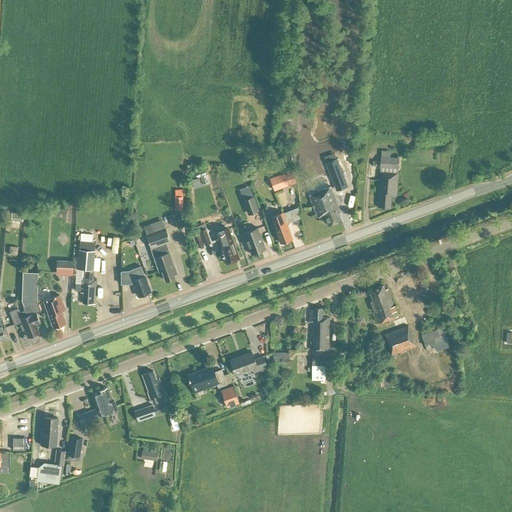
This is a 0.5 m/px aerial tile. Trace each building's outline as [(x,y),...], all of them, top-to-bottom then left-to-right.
[(390,207),(391,196),(396,196),(399,158),(380,156),(377,206),(390,207)] [(333,182),(344,177),(337,158),(325,162),(333,182)] [(292,169),(270,177),(275,190),(297,181),(292,169)] [(339,209),(333,192),(339,190),(337,184),(309,194),(317,217),(324,214),(328,225),(341,220),(337,209),(339,209)] [(259,211),(254,196),(242,200),(248,215),(259,211)] [(181,197),(173,198),(174,207),(181,206),(181,197)] [(65,217),(66,209),(56,208),(55,216),(65,217)] [(270,216),(268,217),(272,228),(275,227),(277,234),(278,234),(281,242),(292,238),(289,230),(290,229),(283,211),(271,216),(270,216)] [(22,221),(23,213),(12,212),(11,220),(22,221)] [(171,243),(167,231),(165,227),(146,234),(151,248),(154,258),(159,271),(162,270),(165,280),(175,277),(174,274),(177,273),(169,252),(166,244),(171,243)] [(212,242),(207,227),(192,233),(197,248),(212,242)] [(258,228),(243,233),(251,254),(266,248),(258,228)] [(236,248),(229,229),(214,234),(222,254),(223,253),(226,263),(239,258),(235,249),(236,248)] [(96,241),(79,240),(79,249),(95,250),(96,241)] [(11,246),(10,254),(18,255),(19,247),(11,246)] [(95,250),(79,249),(78,256),(74,256),(74,268),(83,269),(83,279),(82,279),(81,283),(76,283),(75,291),(81,291),(81,292),(84,292),(83,303),(95,304),(97,279),(94,279),(94,270),(96,250),(95,250)] [(73,275),(73,260),(57,260),(56,274),(73,275)] [(150,291),(141,266),(128,271),(121,271),(121,284),(130,284),(132,283),(134,287),(135,287),(138,296),(150,291)] [(22,328),(25,329),(28,337),(39,333),(36,324),(40,322),(36,313),(41,311),(37,301),(37,280),(38,273),(23,272),(21,301),(24,310),(20,312),(18,308),(9,311),(14,324),(22,321),(23,324),(20,324),(22,328)] [(378,323),(391,319),(397,316),(387,289),(385,290),(383,285),(370,290),(373,300),(370,302),(378,323)] [(60,295),(48,300),(44,301),(48,313),(51,321),(52,321),(54,327),(65,323),(63,317),(64,316),(62,311),(65,310),(60,295)] [(0,340),(9,337),(1,315),(4,314),(0,303),(0,340)] [(310,320),(310,349),(328,349),(329,317),(322,317),(322,308),(314,308),(314,310),(309,310),(309,320),(310,320)] [(408,325),(384,334),(391,355),(416,346),(408,325)] [(422,334),(426,346),(447,338),(442,327),(422,334)] [(254,359),(252,352),(230,360),(236,375),(252,369),(253,372),(267,367),(263,356),(254,359)] [(289,364),(289,353),(273,353),(273,372),(289,372),(289,364)] [(312,358),(312,365),(312,371),(312,377),(325,377),(325,358),(312,358)] [(221,369),(214,372),(212,366),(188,375),(194,390),(216,382),(218,388),(227,384),(221,369)] [(163,387),(162,387),(160,381),(158,382),(153,371),(142,375),(149,392),(148,392),(150,398),(155,396),(158,403),(165,400),(162,393),(165,392),(163,387)] [(233,385),(220,390),(226,407),(239,403),(233,385)] [(95,409),(86,412),(78,415),(83,428),(90,425),(90,424),(100,420),(98,416),(117,409),(114,400),(112,401),(107,387),(98,390),(99,391),(92,393),(97,407),(99,406),(100,409),(96,411),(95,409)] [(152,404),(134,410),(138,421),(156,415),(152,404)] [(57,446),(58,431),(59,427),(57,427),(58,418),(44,417),(43,429),(42,429),(40,445),(57,446)] [(71,436),(68,454),(80,456),(83,438),(71,436)] [(24,450),(24,437),(13,437),(13,449),(24,450)] [(54,464),(43,463),(38,467),(37,481),(58,484),(59,480),(61,480),(64,451),(56,450),(54,464)] [(142,450),(141,458),(157,460),(158,452),(142,450)]
